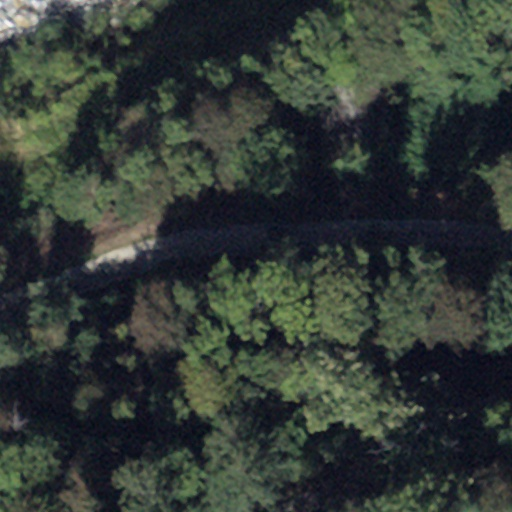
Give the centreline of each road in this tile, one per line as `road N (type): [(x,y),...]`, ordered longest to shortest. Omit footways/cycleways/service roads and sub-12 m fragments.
road 1 (track): [(0,316),(143,260),(217,248),(344,242),(511,250)]
road 2 (track): [(511,410),(285,511)]
